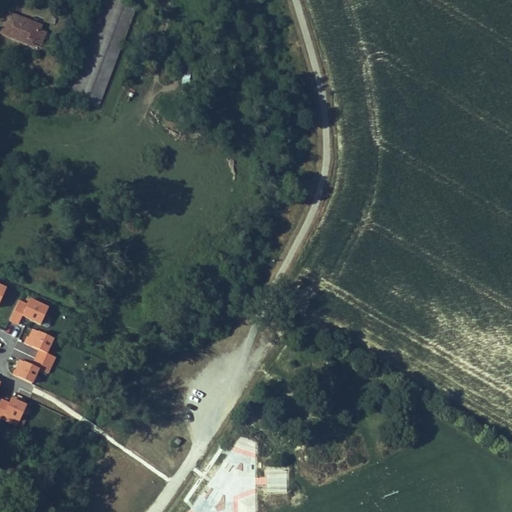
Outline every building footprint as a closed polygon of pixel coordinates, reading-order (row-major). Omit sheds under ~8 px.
[(122,0),(105,0),(71,96),(100,107),(136,5),(122,0)] [(40,26),(11,14),(10,19),(38,30),(40,26)] [(10,19),(4,33),(33,45),(34,41),(35,40),(39,42),(41,36),(37,34),(38,30),(10,19)] [(45,33),(38,30),(37,34),(41,36),(39,42),(35,40),(34,41),(41,44),(45,33)] [(25,308),(17,304),(9,321),(17,325),(21,317),(40,325),(47,309),(28,300),(25,308)] [(27,338),(24,344),(39,351),(35,359),(51,366),(54,358),(46,354),(52,339),(32,330),(28,338),(27,338)] [(19,361),(12,376),(31,384),(38,370),(47,374),(51,366),(35,359),(31,367),(19,361)] [(8,404),(0,400),(0,419),(1,420),(1,419),(16,426),(25,407),(10,400),(8,404)]
